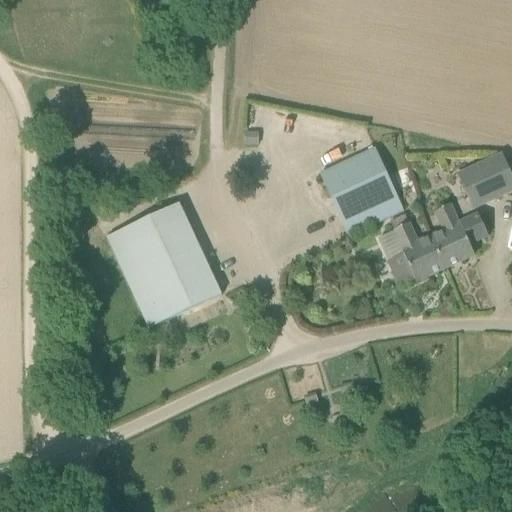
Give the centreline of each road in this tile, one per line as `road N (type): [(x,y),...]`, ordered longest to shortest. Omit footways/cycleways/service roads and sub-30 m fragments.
road 1 (track): [(121,511),(110,487),(61,459),(43,423),(37,109),(6,66)]
road 2 (unclassified): [(61,459),(293,351),(377,333),(511,327)]
road 3 (track): [(215,104),(6,66)]
